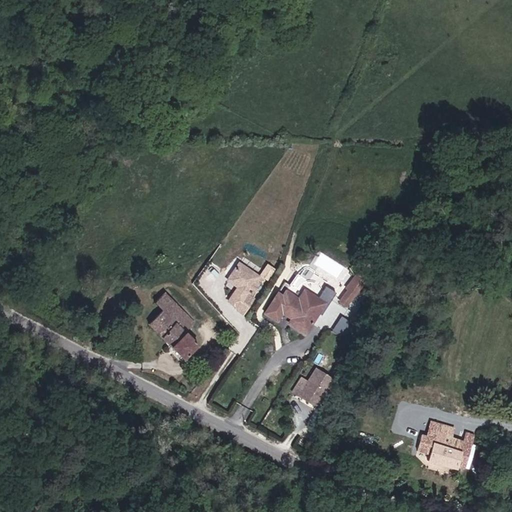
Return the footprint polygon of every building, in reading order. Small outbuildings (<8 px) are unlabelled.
[(261,278),(239,261),(232,270),(242,278),(237,285),(226,298),(234,304),(233,307),(240,312),(251,297),(248,295),(261,278)] [(237,285),(242,278),(232,270),(227,277),(237,285)] [(214,271),(202,281),(208,288),(220,278),(214,271)] [(345,285),(352,291),(361,279),(350,271),(342,283),(345,285)] [(344,303),(352,291),(345,285),(337,297),(344,303)] [(324,304),(304,290),(298,299),(285,290),(282,295),(278,292),(264,310),(276,318),(281,310),(291,317),(288,321),(303,332),(324,304)] [(159,310),(146,324),(183,357),(196,343),(183,331),(192,320),(160,291),(150,301),(159,310)] [(302,391),(305,387),(316,392),(328,369),(310,360),(295,387),(302,391)] [(302,391),(313,397),(316,392),(305,387),(302,391)] [(444,439),(450,433),(461,438),(463,429),(442,422),(437,436),(444,439)] [(472,470),(481,445),(473,442),(461,438),(450,433),(444,439),(437,436),(432,434),(427,450),(439,454),(437,461),(463,469),(464,468),(472,470)] [(476,434),(473,442),(481,445),(483,437),(476,434)]
